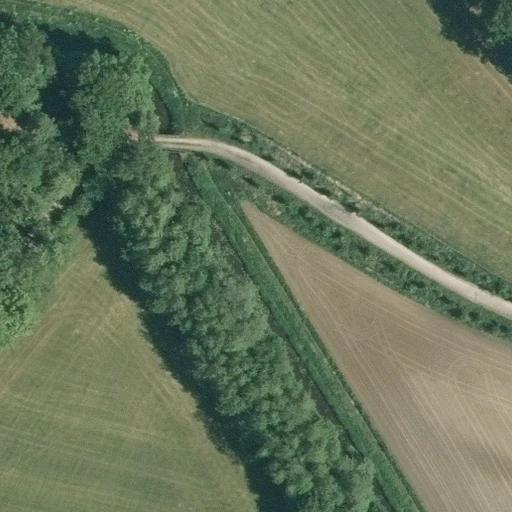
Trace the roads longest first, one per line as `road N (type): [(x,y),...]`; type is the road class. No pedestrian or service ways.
road 1 (track): [(191,142),(280,182),(435,285),(511,314)]
road 2 (track): [(0,278),(80,177),(143,141)]
